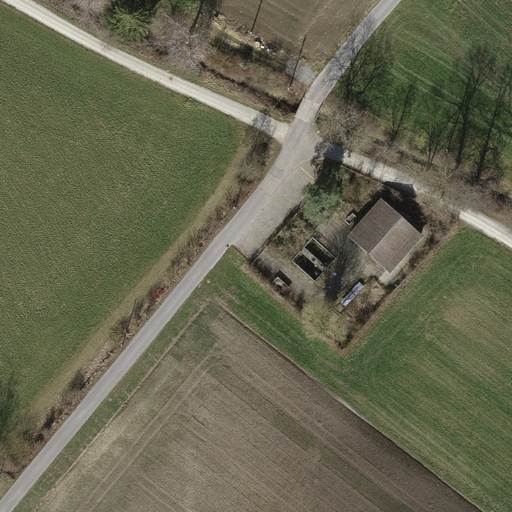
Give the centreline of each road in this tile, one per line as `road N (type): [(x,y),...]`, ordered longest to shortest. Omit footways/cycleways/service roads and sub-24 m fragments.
road 1 (track): [(21,0),(106,48),(450,205),(511,243)]
road 2 (track): [(0,511),(223,254),(313,100)]
road 3 (track): [(258,117),(194,222),(0,453)]
road 4 (track): [(393,0),(313,100)]
